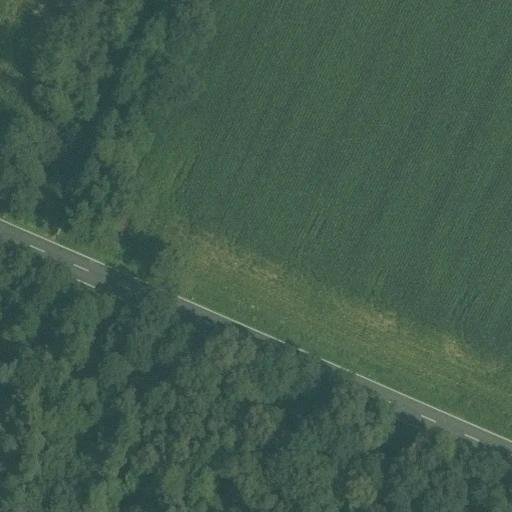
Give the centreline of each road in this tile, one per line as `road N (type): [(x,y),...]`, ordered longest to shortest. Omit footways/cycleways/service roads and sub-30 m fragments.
road 1 (secondary): [(0,233),(511,456)]
road 2 (track): [(24,244),(138,0)]
